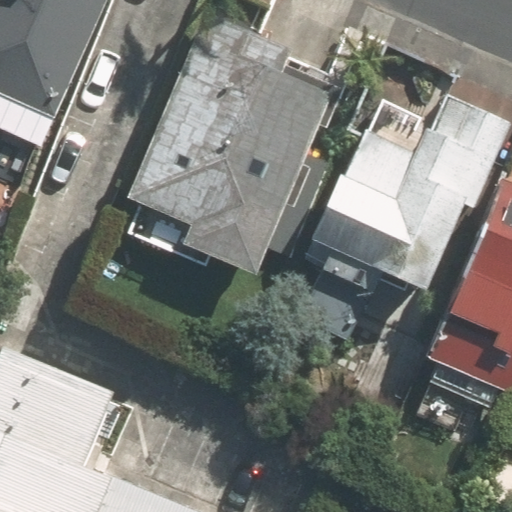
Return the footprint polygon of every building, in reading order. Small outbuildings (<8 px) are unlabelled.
[(0,0),(0,89),(14,96),(3,123),(39,137),(50,111),(58,114),(105,0),(0,0)] [(278,43),(197,7),(119,189),(182,215),(175,235),(247,266),(323,86),(270,63),(278,43)] [(468,203),(503,118),(443,93),(428,125),(420,122),(411,143),(361,123),(341,168),(338,167),(309,236),(301,255),(314,259),(294,309),(343,329),(372,262),(421,282),(456,197),(468,203)] [(511,181),(501,177),(428,349),(499,380),(511,348),(511,181)] [(0,511),(218,511),(80,455),(110,383),(0,337),(0,511)]
